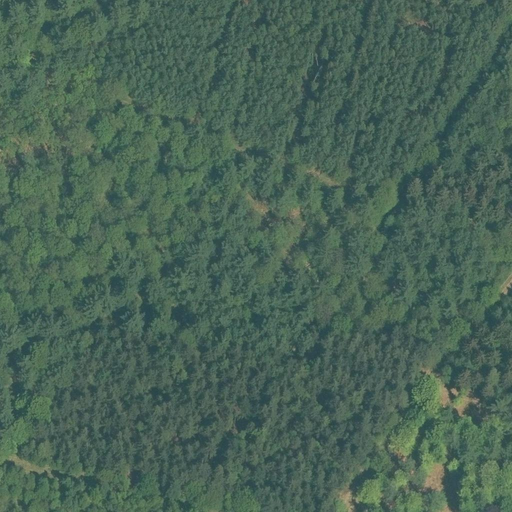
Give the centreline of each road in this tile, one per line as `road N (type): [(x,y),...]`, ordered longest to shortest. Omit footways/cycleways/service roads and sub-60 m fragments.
road 1 (track): [(511,240),(394,207),(48,66)]
road 2 (track): [(350,511),(431,380),(511,279)]
road 3 (track): [(0,464),(179,511)]
